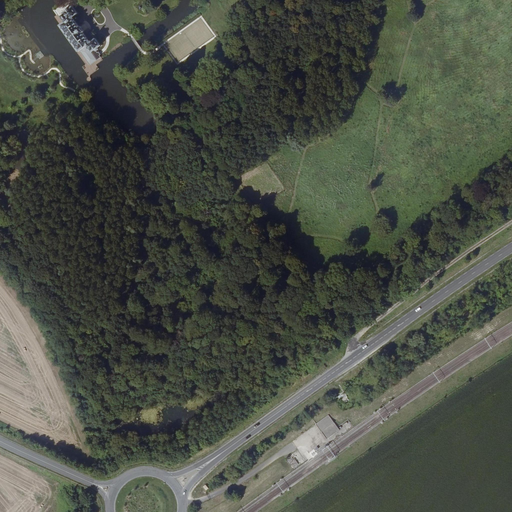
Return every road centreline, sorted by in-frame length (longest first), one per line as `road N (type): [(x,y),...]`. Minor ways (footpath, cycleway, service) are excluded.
road 1 (secondary): [(214,460),(511,248)]
road 2 (track): [(354,355),(352,338),(511,219)]
